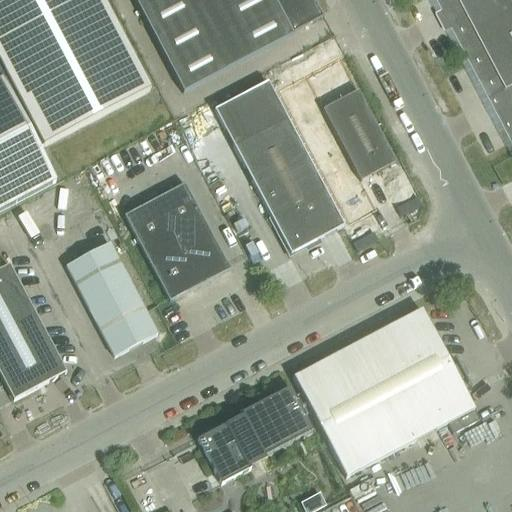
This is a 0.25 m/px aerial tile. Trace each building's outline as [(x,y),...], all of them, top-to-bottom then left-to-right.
[(0,213),(55,185),(38,151),(42,149),(149,93),(99,0),(0,0),(0,69),(6,81),(2,83),(1,82),(0,82),(0,213)] [(133,0),(183,94),(292,37),(291,34),(322,18),(313,0),(133,0)] [(511,0),(434,0),(511,146),(511,0)] [(339,58),(277,91),(348,225),(376,210),(361,183),(396,165),(358,93),(352,82),(339,58)] [(309,247),(343,229),(271,89),(217,118),(245,171),(274,228),(272,229),(289,260),(310,249),(309,247)] [(169,305),(230,273),(184,186),(123,218),(169,305)] [(109,247),(66,269),(114,360),(156,337),(109,247)] [(9,268),(0,272),(0,379),(13,403),(66,376),(9,268)] [(349,478),(447,426),(452,436),(479,422),(421,313),(296,379),(296,378),(292,380),(345,481),(349,479),(349,478)] [(226,427),(197,442),(220,487),(250,472),(248,467),(312,434),(290,393),(289,391),(241,416),(244,421),(237,425),(238,428),(230,433),(226,427)]
